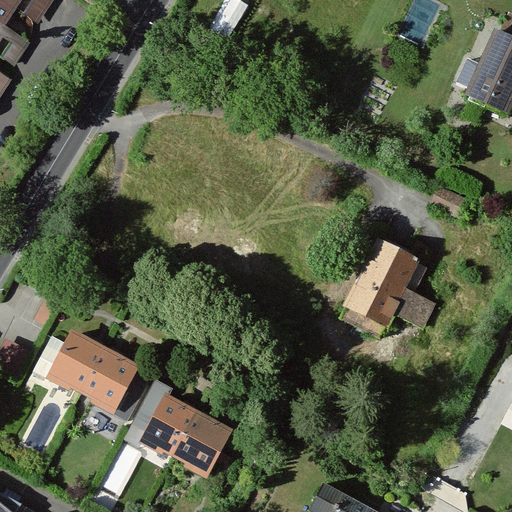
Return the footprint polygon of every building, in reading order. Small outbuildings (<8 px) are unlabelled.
[(0,0),(0,22),(5,26),(16,8),(39,23),(53,0),(0,0)] [(501,32),(511,37),(511,14),(509,14),(501,32)] [(0,56),(15,66),(31,43),(5,26),(0,22),(0,56)] [(509,117),(511,110),(511,37),(501,32),(496,30),(465,96),(509,117)] [(0,97),(12,79),(0,71),(0,97)] [(470,202),(439,188),(430,207),(462,221),(470,202)] [(428,269),(377,240),(342,309),(347,311),(384,330),(388,333),(396,318),(423,331),(436,305),(415,295),(428,269)] [(59,303),(47,296),(34,320),(47,326),(59,303)] [(384,330),(347,311),(341,322),(379,342),(384,330)] [(141,366),(73,330),(47,380),(69,392),(71,389),(93,400),(91,403),(114,416),(141,366)] [(0,352),(0,356),(21,367),(32,347),(9,335),(0,352)] [(235,431),(167,394),(140,445),(163,457),(165,454),(174,458),(186,465),(185,468),(208,481),(223,454),(235,431)] [(236,461),(223,454),(208,481),(221,487),(236,461)] [(39,511),(43,506),(0,482),(0,511),(39,511)] [(378,511),(326,485),(312,511),(378,511)]
